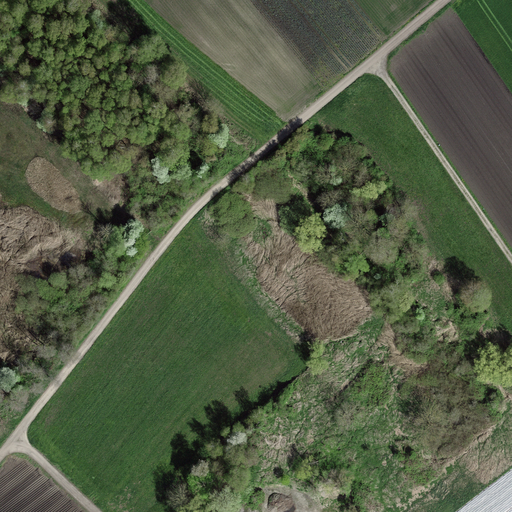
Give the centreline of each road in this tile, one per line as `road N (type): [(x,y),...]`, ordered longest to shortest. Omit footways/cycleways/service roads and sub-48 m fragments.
road 1 (track): [(0,455),(183,221),(443,0)]
road 2 (track): [(373,59),(511,257)]
